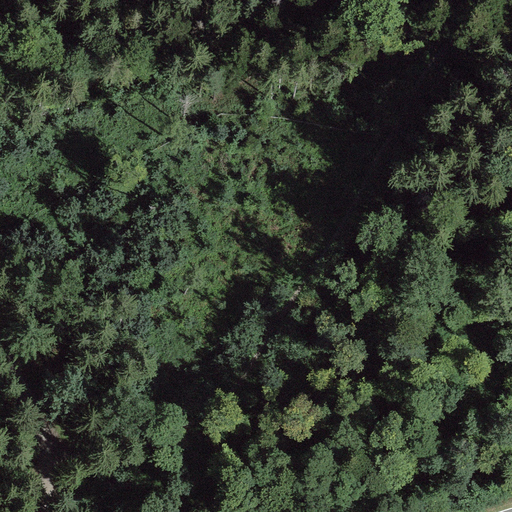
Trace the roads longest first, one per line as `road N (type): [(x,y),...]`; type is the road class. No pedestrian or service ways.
road 1 (track): [(427,65),(348,230),(234,388),(188,427),(95,449),(75,468),(55,511)]
road 2 (track): [(0,364),(52,456),(51,511)]
